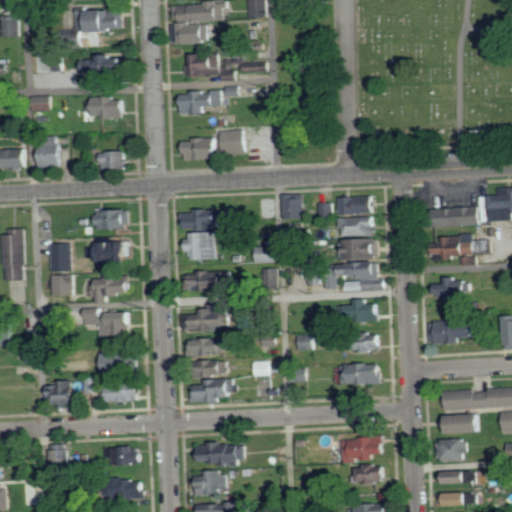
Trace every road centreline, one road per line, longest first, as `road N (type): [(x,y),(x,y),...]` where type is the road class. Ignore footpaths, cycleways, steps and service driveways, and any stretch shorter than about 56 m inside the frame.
road 1 (tertiary): [(0,193),(511,164)]
road 2 (residential): [(171,511),(150,0)]
road 3 (residential): [(0,429),(413,410)]
road 4 (residential): [(417,511),(403,169)]
road 5 (residential): [(348,174),(344,0)]
